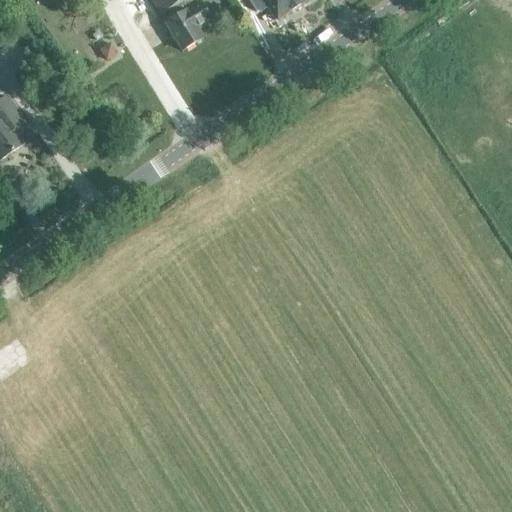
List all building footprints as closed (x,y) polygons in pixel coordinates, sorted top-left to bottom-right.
[(202,40),(197,32),(210,24),(198,6),(197,7),(192,0),(150,0),(160,16),(167,12),(172,21),(165,25),(182,52),(202,40)] [(276,23),(295,9),(288,0),(249,0),(249,3),(256,12),(260,13),(266,9),(276,23)] [(288,0),(295,9),(308,0),(288,0)] [(431,41),(444,31),(437,23),(424,33),(431,41)] [(293,46),(311,65),(328,50),(309,30),(293,46)] [(110,45),(99,51),(106,62),(117,55),(110,45)] [(0,161),(24,145),(15,131),(24,125),(21,121),(22,121),(7,98),(0,102),(0,161)]
